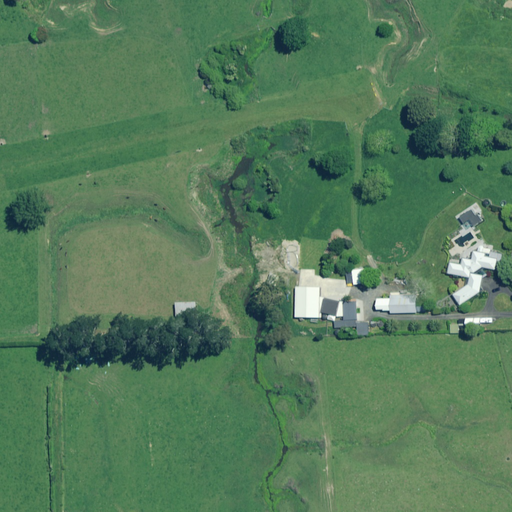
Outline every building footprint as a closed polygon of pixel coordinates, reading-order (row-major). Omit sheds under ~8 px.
[(477,216),(473,210),(461,218),(465,224),(471,220),(475,226),(483,221),(479,215),(477,216)] [(471,278),(471,274),(472,272),(475,273),(484,268),(496,270),(498,261),(502,262),(503,255),(492,253),(491,258),(486,257),(486,253),(483,253),(485,247),(480,246),(479,252),(474,251),(472,260),(464,259),(463,265),(451,263),(448,274),(471,278)] [(471,274),(471,278),(469,285),(454,295),(461,306),(480,293),(483,276),(471,274)] [(326,299),(326,298),(320,297),(321,286),(300,285),(298,318),(322,319),(323,313),(326,299)] [(385,306),(385,305),(380,305),(380,310),(384,310),(384,311),(392,311),(392,313),(418,313),(427,313),(427,307),(418,307),(418,296),(392,296),(392,306),(385,306)] [(338,317),(345,316),(345,302),(326,299),(323,313),(338,315),(338,317)] [(357,320),(360,320),(359,302),(345,302),(345,316),(345,320),(357,320)] [(177,303),(177,318),(198,318),(198,303),(177,303)] [(357,323),(357,320),(345,320),(343,320),(343,318),(337,318),(337,321),(336,321),(337,328),(357,327),(357,323)] [(482,328),(482,318),(460,318),(460,325),(452,325),(452,333),(460,333),(460,328),(482,328)] [(357,327),(358,336),(370,336),(370,322),(364,323),(364,319),(362,319),(362,321),(359,321),(359,323),(357,323),(357,327)]
